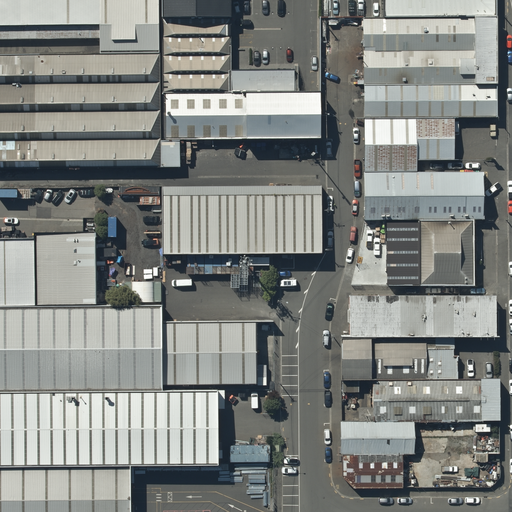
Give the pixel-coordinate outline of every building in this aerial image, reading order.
[(97,43),(153,43),(153,5),(152,0),(0,0),(0,28),(97,28),(97,43)] [(473,14),(495,14),(494,0),(383,0),(383,14),(473,14)] [(231,72),(229,4),(162,5),(163,94),(231,94),(231,72)] [(362,15),(362,83),(473,82),(473,14),(383,14),(362,15)] [(495,14),(473,14),(473,82),(495,82),(495,14)] [(154,45),(0,46),(0,157),(161,156),(160,45),(154,45)] [(231,72),(231,94),(295,93),(295,71),(231,72)] [(362,83),(361,111),(453,110),(490,109),(495,82),(473,82),(362,83)] [(231,94),(163,94),(162,143),(321,142),(320,93),(295,93),(231,94)] [(361,111),(362,160),(417,159),(418,149),(453,149),(453,110),(361,111)] [(417,159),(362,160),(362,210),(480,209),(479,159),(417,159)] [(319,183),(161,184),(162,251),(320,249),(319,183)] [(467,275),(467,209),(415,210),(415,275),(467,275)] [(34,241),(35,308),(97,308),(96,234),(34,234),(34,241)] [(34,241),(0,241),(0,308),(35,308),(34,241)] [(494,293),(349,293),(349,335),(426,335),(494,334),(494,293)] [(97,308),(35,308),(0,308),(0,394),(162,393),(162,386),(256,385),(256,323),(163,324),(163,307),(97,308)] [(426,335),(349,335),(340,335),(342,378),(373,378),(426,378),(426,335)] [(480,419),(479,377),(426,378),(373,378),(373,420),(414,420),(480,419)] [(162,393),(0,394),(0,469),(131,468),(220,467),(219,392),(162,393)] [(414,420),(373,420),(340,421),(340,453),(414,453),(414,420)] [(0,511),(132,511),(131,468),(0,469),(0,511)]
